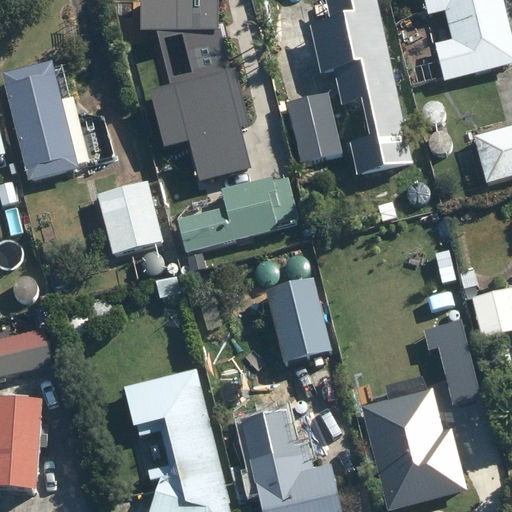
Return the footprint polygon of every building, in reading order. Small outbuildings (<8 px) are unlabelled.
[(195,139),(206,180),(253,167),(242,126),(249,124),(222,26),(222,0),(143,0),(143,32),(161,32),(176,88),(151,95),(165,147),(195,139)] [(511,74),(511,21),(507,0),(427,0),(433,24),(450,20),(457,48),(441,52),(450,88),(511,74)] [(401,93),(385,21),(381,21),(379,12),(339,20),(341,31),(297,41),(303,68),(322,64),(327,84),(352,79),(357,103),(401,93)] [(7,84),(33,191),(84,179),(58,71),(7,84)] [(411,77),(414,93),(429,90),(426,75),(411,77)] [(347,161),(333,102),(292,111),(306,171),(347,161)] [(0,164),(9,162),(0,125),(0,164)] [(491,192),(511,186),(511,136),(479,145),(491,192)] [(181,220),(189,253),(280,230),(278,225),(300,219),(290,180),(277,183),(276,177),(221,190),(225,208),(181,220)] [(102,203),(117,264),(167,252),(152,191),(102,203)] [(361,199),(363,212),(378,209),(375,196),(361,199)] [(44,218),(59,213),(57,204),(42,209),(44,218)] [(167,261),(162,258),(160,257),(157,257),(154,257),(151,257),(149,258),(146,259),(144,261),(142,263),(141,266),(140,268),(139,271),(139,274),(140,276),(140,279),(142,282),(143,284),(145,286),(148,287),(150,288),(153,289),(155,289),(158,289),(161,289),(163,287),(166,286),(168,284),(169,282),(171,279),(172,277),(172,274),(172,271),(171,268),(170,266),(169,263),(167,261)] [(336,361),(314,274),(295,279),(299,296),(272,303),(290,374),(336,361)] [(468,295),(481,292),(476,274),(463,277),(468,295)] [(40,283),(35,279),(32,278),(30,278),(27,278),(24,278),(22,279),(19,281),(17,282),(15,284),(14,287),(13,289),(12,292),(12,295),(12,298),(13,300),(14,303),(16,305),(18,307),(20,308),(23,310),(25,310),(28,311),(31,310),(34,310),(36,309),(39,307),(41,305),(42,303),(43,300),(44,298),(45,295),(45,292),(44,290),(43,287),(42,285),(40,283)] [(160,289),(164,306),(184,301),(180,284),(160,289)] [(511,295),(477,304),(486,346),(511,340),(511,295)] [(195,307),(203,346),(217,343),(209,304),(195,307)] [(440,346),(455,408),(482,402),(462,322),(425,331),(430,349),(440,346)] [(0,387),(55,374),(46,336),(0,347),(0,387)] [(206,353),(211,374),(225,371),(220,349),(206,353)] [(162,504),(159,511),(233,511),(201,378),(129,396),(141,443),(165,438),(173,473),(152,477),(155,489),(164,487),(168,503),(162,504)] [(365,404),(391,511),(468,492),(452,427),(443,429),(433,387),(365,404)] [(0,502),(43,505),(49,415),(0,412),(0,502)] [(267,511),(348,511),(340,472),(319,477),(314,450),(294,454),(286,413),(246,422),(261,495),(264,494),(267,511)]
